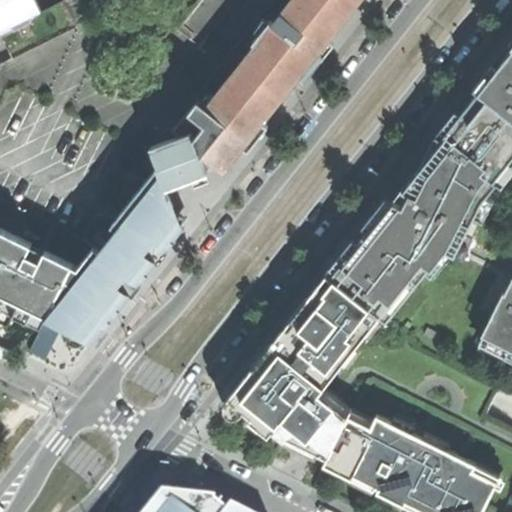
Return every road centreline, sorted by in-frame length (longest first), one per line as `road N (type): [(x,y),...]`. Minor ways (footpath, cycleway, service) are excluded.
road 1 (tertiary): [(149,435),(489,0)]
road 2 (tertiary): [(425,0),(89,404)]
road 3 (residential): [(149,435),(295,511)]
road 4 (tertiary): [(89,404),(14,511)]
